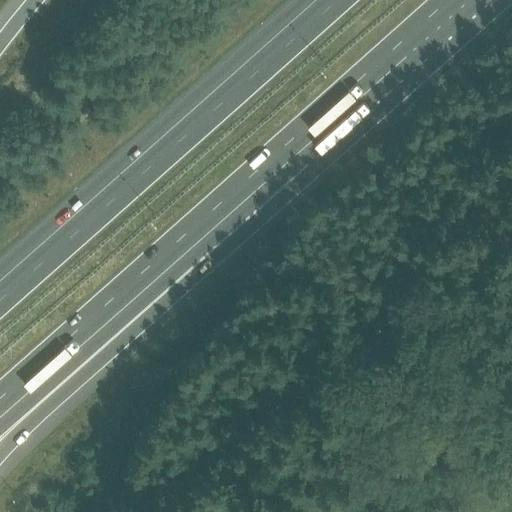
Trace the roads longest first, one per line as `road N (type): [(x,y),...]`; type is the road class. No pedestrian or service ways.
road 1 (motorway): [(10,393),(457,0)]
road 2 (motorway): [(326,0),(0,289)]
